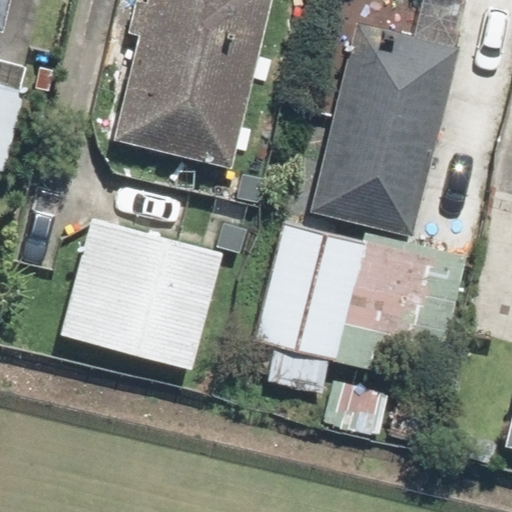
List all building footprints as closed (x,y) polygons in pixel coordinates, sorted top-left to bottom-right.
[(143,0),(112,131),(229,160),(267,0),(143,0)] [(354,17),(308,206),(411,231),(457,42),(354,17)] [(0,47),(0,163),(2,164),(21,87),(17,86),(24,54),(0,47)] [(89,214),(59,328),(189,362),(219,248),(89,214)] [(363,228),(361,236),(284,217),(254,337),(337,357),(434,380),(465,253),(363,228)] [(327,357),(272,344),(264,376),(319,389),(327,357)] [(511,395),(501,440),(511,442),(511,395)]
